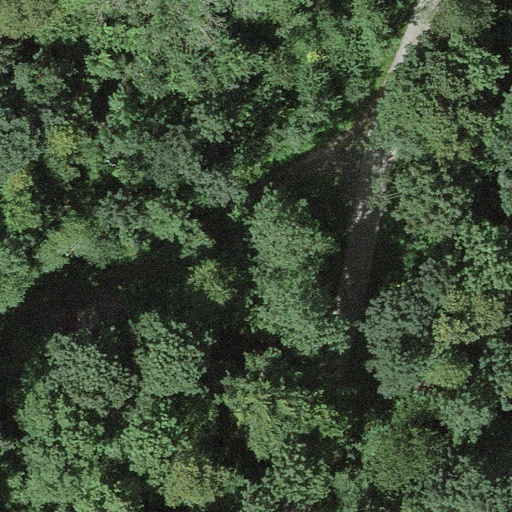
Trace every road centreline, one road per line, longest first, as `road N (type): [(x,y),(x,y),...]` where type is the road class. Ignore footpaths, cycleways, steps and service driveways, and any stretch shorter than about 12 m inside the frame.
road 1 (track): [(296,511),(392,119),(433,0)]
road 2 (track): [(392,119),(244,209),(76,289),(0,303)]
